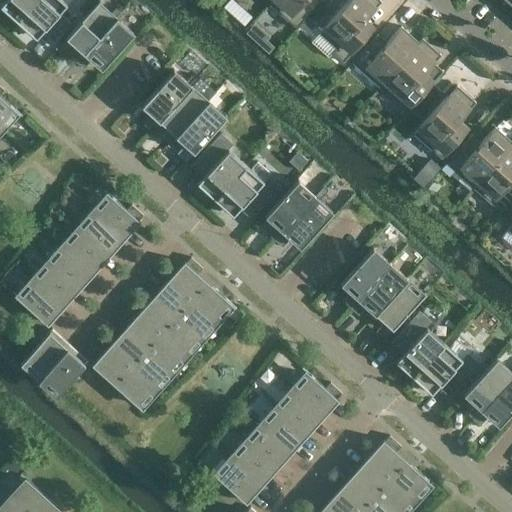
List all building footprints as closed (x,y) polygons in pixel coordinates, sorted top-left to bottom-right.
[(11,11),(20,19),(37,0),(6,0),(8,1),(3,8),(9,13),(11,11)] [(62,0),(37,0),(20,19),(29,28),(27,30),(34,36),(39,29),(54,42),(71,23),(59,13),(67,3),(62,0)] [(68,54),(75,61),(116,16),(99,2),(100,1),(99,0),(98,0),(70,32),(79,41),(68,54)] [(272,0),(270,2),(287,17),(286,18),(296,28),(316,6),(308,0),(272,0)] [(332,52),(343,62),(366,35),(357,28),(381,1),(380,0),(378,0),(378,1),(377,0),(348,0),(319,33),(321,34),(322,32),(337,46),(332,52)] [(116,16),(75,61),(83,68),(95,55),(105,64),(133,32),(116,16)] [(314,35),(322,27),(309,16),(302,23),(314,35)] [(379,85),(380,86),(423,38),(422,37),(417,43),(401,28),(402,27),(401,25),(380,48),(371,40),(352,62),(363,71),(364,70),(380,84),(379,85)] [(423,38),(380,86),(380,87),(382,86),(397,100),(396,101),(407,111),(426,89),(417,81),(441,54),(439,53),(438,54),(422,40),(424,39),(423,38)] [(155,109),(143,122),(151,129),(191,84),(173,68),(145,100),(155,109)] [(191,84),(151,129),(159,136),(170,123),(179,131),(208,99),(191,84)] [(0,122),(14,107),(0,94),(0,92),(4,89),(0,85),(0,122)] [(431,148),(441,158),(460,136),(452,128),(476,101),(474,100),(473,101),(457,87),(458,86),(457,85),(414,133),(415,134),(416,133),(432,147),(431,148)] [(208,99),(179,131),(189,140),(177,152),(185,160),(221,120),(205,105),(209,100),(208,99)] [(474,184),(472,186),(473,186),(511,143),(511,141),(511,143),(495,129),(496,127),(495,126),(474,149),(465,140),(446,162),(457,171),(458,170),(474,184)] [(221,132),(191,164),(206,177),(200,184),(206,190),(208,188),(217,196),(246,164),(228,148),(233,143),(221,132)] [(511,143),(473,186),(474,187),(475,186),(491,200),(490,201),(501,211),(511,198),(511,182),(511,181),(511,180),(511,143)] [(424,181),(440,164),(431,157),(416,174),(424,181)] [(246,164),(217,196),(226,204),(224,206),(231,212),(236,205),(251,218),(281,186),(268,175),(264,180),(246,164)] [(297,178),(268,210),(278,219),(266,232),(274,239),(314,194),(297,178)] [(314,194),(274,239),(282,246),(293,233),(303,242),(332,210),(314,194)] [(112,195),(111,196),(96,213),(117,232),(121,227),(127,232),(143,213),(131,203),(127,208),(112,195)] [(113,236),(117,232),(96,213),(81,230),(107,253),(118,241),(113,236)] [(107,253),(81,230),(65,247),(87,265),(91,261),(96,266),(107,253)] [(342,300),(350,306),(390,262),(372,246),(344,278),(354,287),(342,300)] [(82,270),(87,265),(65,247),(50,264),(77,287),(88,275),(82,270)] [(136,403),(228,301),(229,300),(197,272),(202,266),(191,256),(172,277),(176,281),(169,289),(165,286),(146,307),(150,311),(139,323),(135,320),(115,341),(120,345),(108,357),(104,353),(93,364),(136,403)] [(390,262),(350,306),(357,313),(369,301),(378,309),(407,277),(390,262)] [(77,287),(50,264),(35,281),(56,299),(61,295),(66,300),(77,287)] [(407,277),(378,309),(387,317),(376,330),(384,337),(424,293),(407,277)] [(56,299),(35,281),(19,298),(46,322),(57,309),(52,304),(56,299)] [(406,366),(415,374),(444,342),(426,326),(431,321),(419,310),(390,342),(404,356),(398,362),(404,368),(406,366)] [(69,343),(52,328),(25,358),(42,373),(69,343)] [(444,342),(415,374),(424,382),(423,384),(429,390),(435,383),(449,396),(479,364),(467,353),(462,358),(444,342)] [(88,360),(69,343),(42,373),(61,390),(88,360)] [(465,410),(473,417),(511,373),(511,371),(495,356),(467,388),(476,397),(465,410)] [(325,386),(310,373),(294,391),(315,410),(320,405),(325,410),(342,391),(330,381),(325,386)] [(511,373),(473,417),(480,424),(492,411),(502,420),(511,408),(511,373)] [(315,410),(294,391),(279,408),(306,432),(317,419),(311,414),(315,410)] [(306,432),(279,408),(264,425),(285,444),(289,439),(295,444),(306,432)] [(285,444),(264,425),(249,442),(275,465),(286,453),(281,448),(285,444)] [(349,489),(337,502),(333,497),(319,511),(397,511),(428,478),(396,450),(401,445),(389,434),(371,455),(375,459),(368,468),(363,463),(344,485),(349,489)] [(275,465),(249,442),(233,459),(254,478),(259,473),(264,478),(275,465)] [(254,478),(233,459),(217,476),(244,500),(255,487),(250,482),(254,478)] [(25,477),(9,495),(29,511),(46,511),(54,503),(25,477)] [(29,511),(9,495),(0,505),(0,511),(29,511)]
